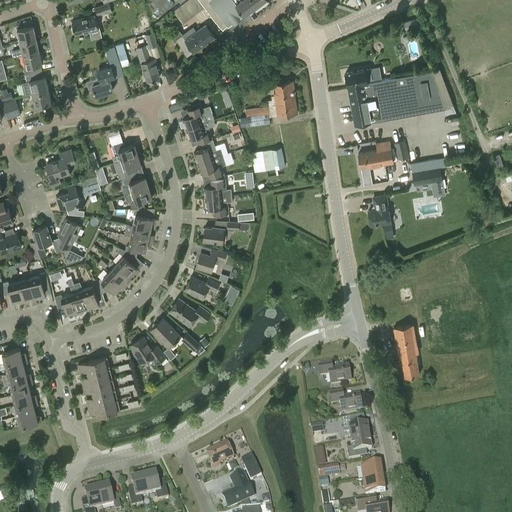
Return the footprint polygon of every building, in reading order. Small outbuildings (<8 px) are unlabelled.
[(183,23),(204,7),(198,0),(187,0),(174,10),(183,23)] [(198,0),(204,7),(214,20),(218,24),(217,25),(223,30),(227,26),(228,27),(253,8),(263,0),(198,0)] [(109,3),(95,8),(98,16),(112,11),(109,3)] [(95,15),(72,21),(75,34),(90,30),(92,38),(101,36),(99,28),(98,29),(95,15)] [(405,29),(419,25),(416,18),(403,22),(405,29)] [(178,29),(170,36),(174,41),(176,40),(184,50),(183,51),(186,56),(194,51),(214,36),(205,24),(196,31),(192,26),(182,34),(178,29)] [(17,29),(20,42),(36,38),(33,26),(17,29)] [(146,34),(150,47),(156,45),(152,32),(146,34)] [(36,38),(20,42),(22,49),(12,51),(13,57),(23,55),(39,51),(36,38)] [(123,43),(115,45),(120,61),(128,59),(123,43)] [(136,48),(148,81),(159,77),(156,70),(158,69),(155,58),(150,59),(145,45),(136,48)] [(39,51),(23,55),(26,67),(23,68),(25,75),(41,71),(39,64),(42,63),(39,51)] [(90,92),(94,91),(95,96),(96,96),(97,98),(106,95),(105,93),(113,90),(109,80),(115,78),(112,66),(99,70),(101,77),(86,82),(90,92)] [(355,124),(393,117),(445,107),(432,70),(405,75),(376,81),(373,67),(345,73),(346,74),(344,75),(344,79),(347,80),(348,86),(348,88),(355,124)] [(41,71),(25,75),(27,82),(29,81),(32,94),(48,90),(45,77),(43,78),(41,71)] [(274,93),(277,115),(298,112),(293,80),(275,83),(276,92),(274,93)] [(221,91),(225,101),(231,99),(227,89),(221,91)] [(48,90),(32,94),(35,106),(51,102),(48,90)] [(11,92),(8,92),(2,94),(3,100),(13,98),(11,92)] [(15,98),(3,102),(8,118),(20,114),(15,98)] [(188,116),(182,118),(186,129),(213,120),(214,119),(212,112),(204,115),(201,105),(186,109),(188,116)] [(247,120),(271,117),(269,106),(245,109),(247,120)] [(213,120),(186,129),(189,139),(196,137),(198,144),(212,139),(209,128),(215,126),(213,120)] [(194,152),(197,163),(222,155),(220,149),(216,150),(213,140),(201,144),(203,149),(194,152)] [(358,153),(361,167),(393,162),(389,141),(376,143),(377,150),(358,153)] [(405,141),(395,143),(398,160),(409,157),(405,141)] [(112,156),(114,162),(138,155),(134,144),(125,147),(123,142),(111,145),(115,155),(112,156)] [(285,166),(281,147),(260,151),(261,154),(257,155),(260,168),(263,168),(264,170),(285,166)] [(62,174),(62,175),(70,172),(67,162),(71,161),(72,163),(76,162),(72,149),(59,153),(61,159),(46,164),(49,173),(46,174),(50,187),(61,184),(58,175),(62,174)] [(89,153),(94,168),(99,167),(94,151),(89,153)] [(499,154),(494,156),(499,170),(504,168),(499,154)] [(138,155),(114,162),(119,179),(122,178),(135,173),(133,168),(141,165),(138,155)] [(222,155),(197,163),(201,173),(206,171),(209,179),(224,176),(222,167),(226,166),(222,155)] [(445,157),(411,163),(415,184),(431,181),(442,179),(440,166),(447,165),(445,157)] [(122,188),(125,195),(149,187),(145,176),(137,179),(135,173),(122,178),(125,187),(122,188)] [(69,191),(56,196),(61,208),(66,207),(68,214),(84,215),(84,210),(77,210),(79,206),(83,208),(87,200),(82,198),(84,193),(82,187),(98,182),(96,176),(67,186),(69,191)] [(224,176),(209,179),(210,186),(204,187),(205,198),(231,195),(231,189),(226,189),(225,184),(224,176)] [(149,187),(125,195),(127,201),(130,200),(133,209),(134,209),(146,209),(143,200),(152,197),(149,187)] [(232,202),(231,195),(205,198),(206,209),(212,208),(213,214),(228,213),(227,203),(232,202)] [(382,223),(390,222),(388,208),(386,196),(373,198),(375,207),(372,210),(367,211),(369,225),(382,223)] [(0,231),(1,231),(5,230),(3,224),(12,221),(8,207),(6,208),(3,201),(0,201),(0,231)] [(136,214),(133,225),(150,229),(151,224),(155,223),(156,219),(153,218),(155,208),(146,209),(134,209),(133,214),(136,214)] [(65,249),(66,247),(69,249),(81,226),(66,218),(58,235),(59,235),(58,237),(52,239),(56,252),(65,249)] [(150,229),(133,225),(127,224),(125,234),(131,236),(151,240),(151,237),(149,234),(150,229)] [(46,255),(43,244),(52,241),(47,225),(32,230),(33,234),(34,234),(36,241),(30,243),(35,258),(46,255)] [(205,241),(220,243),(221,235),(223,235),(224,228),(213,226),(212,228),(205,227),(204,232),(206,233),(205,241)] [(393,237),(392,229),(385,231),(386,238),(393,237)] [(0,246),(3,254),(21,248),(16,233),(3,237),(1,231),(0,231),(0,246)] [(151,240),(131,236),(128,246),(126,246),(125,251),(136,256),(138,248),(146,250),(147,245),(150,243),(151,240)] [(211,271),(213,264),(218,265),(219,261),(224,263),(227,253),(212,249),(210,254),(200,251),(196,266),(211,271)] [(124,256),(116,264),(129,276),(133,272),(136,272),(139,269),(131,262),(136,256),(125,251),(122,254),(124,256)] [(98,262),(105,268),(108,264),(101,259),(98,262)] [(129,276),(116,264),(109,272),(124,286),(126,283),(125,280),(129,276)] [(29,278),(34,295),(38,294),(41,297),(45,296),(44,293),(50,291),(45,272),(39,273),(40,276),(29,278)] [(100,279),(97,282),(104,294),(110,287),(115,292),(118,288),(122,288),(124,286),(109,272),(102,280),(100,279)] [(192,275),(184,290),(203,299),(209,287),(216,291),(220,282),(209,277),(206,282),(192,275)] [(29,278),(19,281),(24,301),(27,300),(29,296),(34,295),(29,278)] [(8,281),(2,283),(5,294),(11,293),(12,300),(18,299),(21,302),(24,301),(19,281),(8,284),(8,281)] [(93,286),(82,289),(88,306),(93,304),(96,306),(99,305),(96,296),(104,294),(97,282),(92,284),(93,286)] [(74,285),(70,287),(72,293),(78,312),(81,311),(83,308),(88,306),(82,289),(80,283),(74,285)] [(224,300),(231,303),(238,289),(231,285),(224,300)] [(445,303),(449,324),(470,321),(469,310),(460,312),(456,288),(435,291),(437,304),(445,303)] [(75,313),(78,312),(72,293),(61,296),(61,294),(55,296),(57,308),(64,305),(67,313),(72,311),(75,313)] [(419,298),(428,350),(447,347),(440,304),(434,305),(432,295),(419,298)] [(190,325),(196,317),(204,323),(211,314),(198,306),(196,309),(179,297),(170,310),(190,325)] [(151,329),(168,347),(180,335),(163,318),(151,329)] [(399,356),(401,355),(405,377),(419,374),(416,353),(418,352),(413,324),(394,327),(399,356)] [(200,344),(187,333),(181,339),(194,351),(200,344)] [(158,344),(153,348),(150,343),(149,343),(143,336),(130,344),(143,363),(151,357),(156,364),(161,361),(166,357),(158,344)] [(209,342),(206,338),(201,342),(205,346),(209,342)] [(2,352),(5,363),(25,358),(24,355),(21,354),(19,348),(9,350),(4,352),(2,352)] [(433,369),(424,371),(428,387),(451,382),(448,366),(445,367),(442,352),(428,355),(431,366),(432,366),(433,369)] [(87,370),(88,373),(110,367),(107,357),(78,364),(80,372),(87,370)] [(25,358),(5,363),(7,373),(24,369),(23,364),(26,361),(25,358)] [(320,376),(329,374),(331,385),(351,381),(349,367),(333,369),(332,363),(318,365),(320,376)] [(110,367),(88,373),(88,376),(81,378),(82,383),(90,381),(90,383),(112,378),(110,367)] [(24,369),(7,373),(10,384),(30,379),(29,376),(26,374),(24,369)] [(112,378),(90,383),(91,386),(83,388),(85,393),(92,391),(93,394),(115,388),(112,378)] [(30,379),(10,384),(12,394),(30,390),(28,385),(31,382),(30,379)] [(115,388),(93,394),(94,397),(86,399),(87,404),(95,402),(96,404),(118,399),(115,388)] [(30,390),(12,394),(15,405),(35,400),(34,397),(31,395),(30,390)] [(331,404),(340,402),(342,413),(362,409),(359,395),(344,397),(343,391),(330,393),(331,404)] [(118,399),(96,404),(96,407),(88,409),(90,414),(97,412),(98,415),(120,410),(118,399)] [(35,400),(15,405),(17,415),(35,411),(34,406),(36,403),(35,400)] [(35,411),(17,415),(20,426),(40,421),(40,418),(36,417),(35,411)] [(351,440),(369,437),(368,430),(367,424),(355,426),(354,420),(342,422),(344,432),(350,431),(350,433),(351,440)] [(322,424),(311,426),(312,434),(324,432),(322,424)] [(370,443),(369,437),(351,440),(352,446),(352,447),(347,448),(349,459),(361,456),(360,451),(372,449),(370,443)] [(227,443),(206,453),(213,467),(234,458),(227,443)] [(244,466),(251,481),(261,476),(255,461),(244,466)] [(229,465),(231,471),(238,468),(235,462),(229,465)] [(361,466),(363,481),(383,477),(380,463),(361,466)] [(340,475),(338,465),(318,468),(320,479),(340,475)] [(144,476),(149,495),(156,493),(157,500),(169,497),(164,481),(158,482),(156,473),(144,476)] [(236,490),(222,496),(228,508),(254,497),(243,473),(231,479),(236,490)] [(141,497),(149,495),(144,476),(131,479),(134,488),(128,490),(132,506),(143,504),(141,497)] [(383,477),(363,481),(366,495),(385,492),(383,477)] [(327,478),(320,479),(321,488),(329,486),(327,478)] [(98,487),(103,508),(114,505),(116,510),(121,509),(117,494),(112,495),(109,484),(98,487)] [(95,511),(95,510),(103,508),(98,487),(85,491),(90,511),(84,511),(95,511)] [(321,492),(323,504),(330,503),(328,491),(321,492)] [(361,511),(366,511),(365,511),(388,511),(387,501),(372,503),(371,497),(356,500),(358,511),(361,511)] [(339,502),(340,508),(356,505),(355,499),(339,502)]
